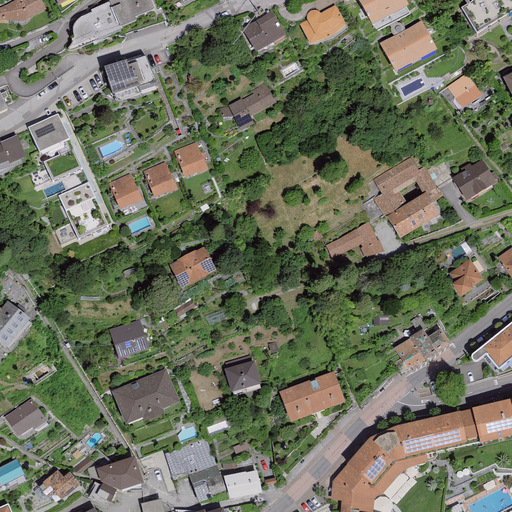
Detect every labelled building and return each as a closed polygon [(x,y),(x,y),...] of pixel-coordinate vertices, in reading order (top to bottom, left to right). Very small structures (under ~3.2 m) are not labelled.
[(43,10),(38,0),(19,0),(0,9),(0,18),(24,20),(24,17),(39,12),(43,10)] [(76,39),(76,43),(122,26),(119,19),(150,6),(148,0),(108,0),(109,3),(101,6),(97,9),(92,13),(88,18),(84,23),(81,27),(78,32),(77,36),(76,39)] [(349,0),(365,28),(404,7),(399,0),(349,0)] [(511,0),(480,0),(462,11),(477,37),(489,30),(487,24),(511,10),(511,0)] [(266,10),(253,12),(258,23),(244,31),(255,50),(282,35),(271,16),(269,16),(266,10)] [(313,12),(310,15),(310,23),(303,27),(311,44),(321,40),(328,50),(357,28),(347,11),(338,15),(334,10),(321,17),(318,16),(317,13),(313,12)] [(418,25),(373,47),(389,80),(434,57),(418,25)] [(146,58),(107,71),(110,83),(109,84),(116,102),(141,94),(140,91),(155,85),(146,58)] [(468,76),(448,90),(462,111),(482,97),(468,76)] [(0,108),(11,104),(3,86),(0,87),(0,108)] [(230,109),(221,109),(221,117),(235,116),(240,128),(251,123),(247,113),(274,101),(267,86),(256,92),(257,97),(230,109)] [(55,119),(24,130),(33,157),(38,155),(49,183),(75,174),(55,119)] [(17,136),(0,143),(0,165),(8,163),(9,166),(26,159),(17,136)] [(197,144),(178,153),(186,177),(200,171),(201,174),(207,171),(201,155),(207,153),(203,144),(198,147),(197,144)] [(373,200),(401,241),(439,217),(432,204),(443,197),(438,189),(437,190),(426,171),(425,168),(418,171),(411,157),(373,179),(382,195),(373,200)] [(482,164),(455,182),(466,199),(495,182),(494,181),(500,180),(495,173),(490,175),(482,164)] [(166,165),(147,174),(157,197),(169,192),(170,194),(177,192),(166,165)] [(132,177),(112,184),(121,209),(135,203),(136,207),(143,204),(132,177)] [(85,187),(55,198),(72,241),(102,229),(85,187)] [(368,225),(328,246),(333,257),(362,242),(370,257),(384,252),(379,246),(368,225)] [(319,230),(311,233),(314,240),(322,237),(319,230)] [(204,251),(173,267),(177,275),(179,275),(180,277),(179,279),(182,287),(206,277),(207,274),(215,271),(211,263),(208,263),(207,261),(208,259),(204,251)] [(511,251),(502,259),(507,266),(506,267),(511,275),(511,251)] [(445,253),(435,263),(438,268),(450,261),(445,253)] [(458,285),(455,289),(462,297),(472,292),(470,289),(480,281),(470,264),(452,275),(458,285)] [(1,310),(0,309),(0,346),(5,351),(30,322),(7,302),(1,310)] [(191,303),(176,311),(179,317),(195,309),(191,303)] [(377,318),(378,327),(387,326),(387,317),(377,318)] [(139,320),(108,330),(119,362),(150,352),(139,320)] [(511,359),(511,326),(471,358),(470,359),(470,360),(470,362),(471,363),(472,364),(473,365),(475,365),(476,365),(487,357),(490,361),(497,370),(511,359)] [(396,363),(402,374),(426,364),(448,346),(439,335),(435,337),(430,333),(425,337),(421,333),(396,351),(401,360),(396,363)] [(251,363),(224,371),(232,397),(259,389),(251,363)] [(165,371),(112,393),(126,427),(143,420),(145,425),(164,416),(162,411),(179,404),(165,371)] [(332,376),(280,395),(289,418),(341,399),(332,376)] [(472,409),(459,411),(467,439),(479,436),(480,443),(511,435),(511,399),(510,400),(510,398),(472,408),(472,409)] [(7,418),(18,434),(32,425),(34,426),(44,420),(32,402),(7,418)] [(467,439),(459,411),(395,425),(370,438),(332,481),(332,500),(341,502),(340,511),(372,511),(373,500),(377,497),(383,494),(406,469),(428,463),(427,461),(434,460),(437,455),(435,450),(467,442),(467,439)] [(166,454),(176,480),(193,473),(203,500),(222,495),(224,499),(231,497),(223,474),(218,463),(206,438),(166,454)] [(253,457),(222,463),(224,469),(239,468),(254,463),(253,457)] [(88,459),(73,471),(79,474),(92,463),(88,459)] [(18,461),(0,470),(0,487),(23,476),(18,461)] [(101,466),(90,470),(92,477),(101,480),(107,482),(114,485),(121,488),(127,491),(144,491),(137,468),(132,461),(102,470),(101,466)] [(470,465),(454,471),(459,485),(476,480),(470,465)] [(44,485),(50,492),(56,487),(62,496),(77,483),(71,476),(61,472),(44,485)] [(249,472),(227,478),(233,497),(262,490),(257,472),(250,474),(249,472)] [(98,486),(91,498),(105,506),(108,500),(112,502),(116,492),(106,487),(104,488),(98,486)] [(163,511),(161,499),(140,503),(142,511),(163,511)]
